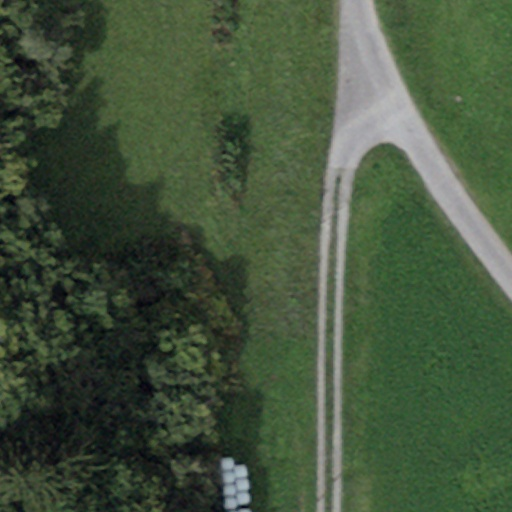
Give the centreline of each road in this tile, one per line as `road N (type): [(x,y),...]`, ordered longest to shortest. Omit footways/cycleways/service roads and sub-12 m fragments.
road 1 (track): [(362,73),(330,194),(324,511)]
road 2 (track): [(362,73),(511,275)]
